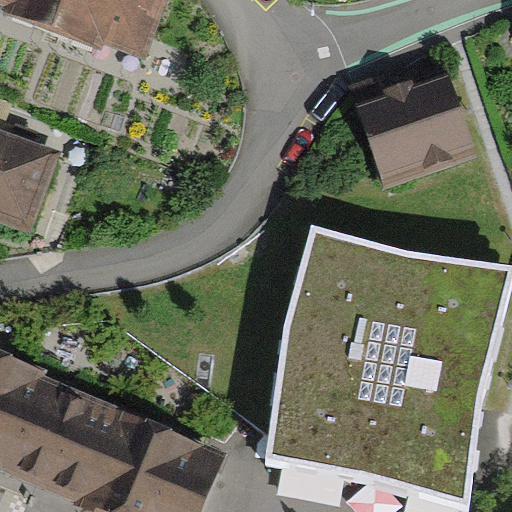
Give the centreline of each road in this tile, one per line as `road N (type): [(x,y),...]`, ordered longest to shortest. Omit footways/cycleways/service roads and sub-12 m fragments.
road 1 (residential): [(0,283),(168,251),(219,225),(255,186),(285,96)]
road 2 (residential): [(285,96),(318,56),(356,32),(458,0)]
